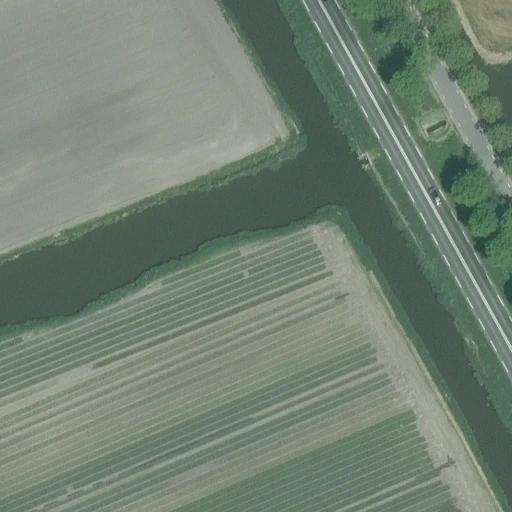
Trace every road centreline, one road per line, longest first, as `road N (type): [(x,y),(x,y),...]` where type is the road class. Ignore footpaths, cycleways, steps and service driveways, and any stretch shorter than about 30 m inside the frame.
road 1 (primary): [(511,333),(334,0)]
road 2 (unclassified): [(511,175),(415,0)]
